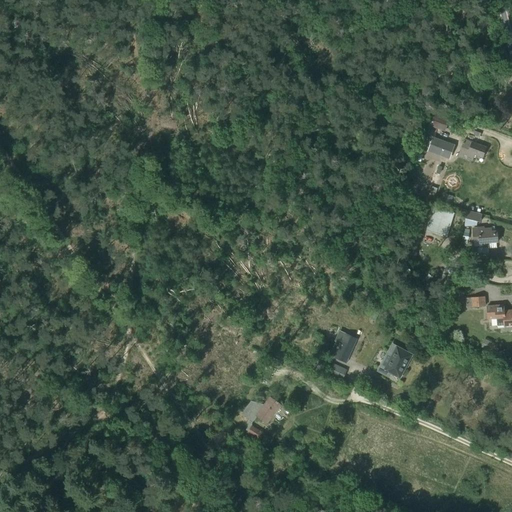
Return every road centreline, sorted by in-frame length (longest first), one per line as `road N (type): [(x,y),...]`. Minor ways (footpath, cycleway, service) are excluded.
road 1 (track): [(0,148),(251,511)]
road 2 (track): [(130,331),(159,0)]
road 3 (track): [(244,511),(104,412)]
